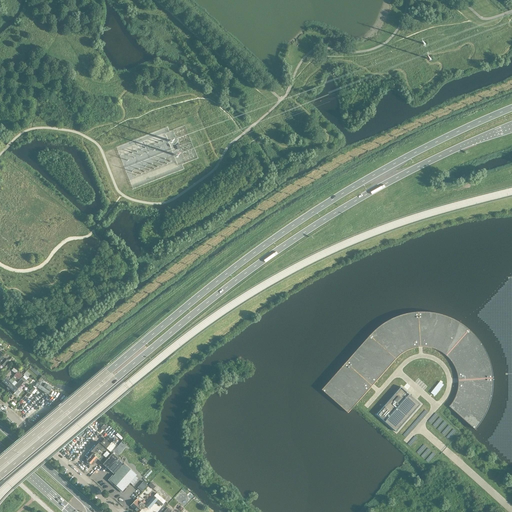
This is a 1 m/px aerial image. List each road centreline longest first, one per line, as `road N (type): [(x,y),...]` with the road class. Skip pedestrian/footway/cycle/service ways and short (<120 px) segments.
road 1 (trunk): [(511,108),(346,191),(267,244),(0,461)]
road 2 (trunk): [(0,476),(276,251),(413,170),(511,126)]
road 3 (unknown): [(291,82),(321,54),(385,68),(402,61),(422,29),(426,0)]
road 4 (unknown): [(157,0),(274,106)]
road 5 (unclassified): [(115,511),(0,406)]
road 6 (trunk): [(95,511),(0,425)]
